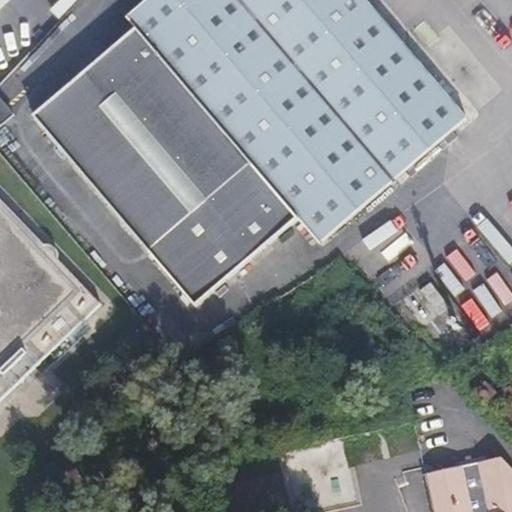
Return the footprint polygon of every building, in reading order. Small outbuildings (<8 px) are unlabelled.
[(469,127),(360,0),(138,0),(127,9),(325,243),(469,127)] [(325,243),(127,9),(118,16),(128,27),(116,37),(280,228),(291,218),(317,249),(325,243)] [(280,228),(116,37),(25,115),(187,307),(280,228)] [(0,122),(12,113),(0,99),(0,122)] [(0,410),(102,311),(0,207),(0,410)] [(511,511),(511,460),(499,446),(421,461),(432,511),(511,511)] [(305,495),(296,496),(297,511),(354,506),(351,476),(337,477),(335,461),(311,464),(312,475),(303,476),(305,495)]
